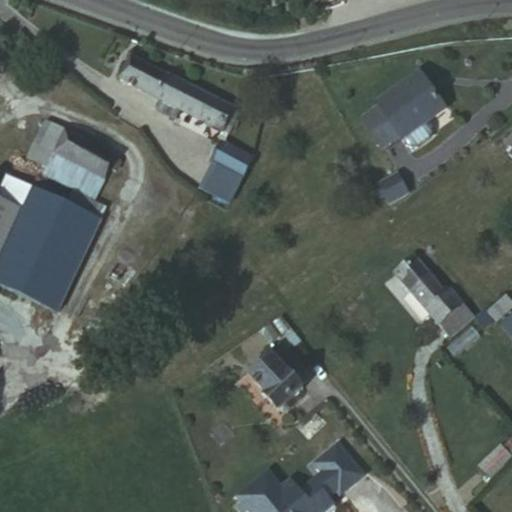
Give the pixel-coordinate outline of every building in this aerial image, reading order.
[(124,69),(114,90),(155,108),(179,122),(219,142),(230,120),(124,69)] [(396,151),(421,132),(438,119),(412,83),(370,116),(372,119),(356,130),(378,161),(393,148),(396,151)] [(179,122),(155,108),(149,121),(171,133),(179,122)] [(434,149),(421,132),(396,151),(408,170),(434,149)] [(33,158),(48,165),(59,141),(45,133),(33,158)] [(59,141),(48,165),(95,188),(101,175),(107,163),(59,141)] [(238,191),(248,172),(222,159),(213,177),(238,191)] [(107,163),(101,175),(116,181),(121,171),(107,163)] [(0,205),(0,204),(0,266),(35,194),(10,183),(0,205)] [(383,213),(401,203),(391,185),(374,195),(383,213)] [(72,211),(35,194),(0,266),(0,288),(59,315),(100,226),(72,211)] [(78,197),(72,211),(100,226),(107,211),(78,197)] [(437,306),(412,272),(393,286),(433,338),(457,320),(443,301),(437,306)] [(296,400),(270,368),(250,387),(265,406),(262,408),(273,421),(296,400)]
